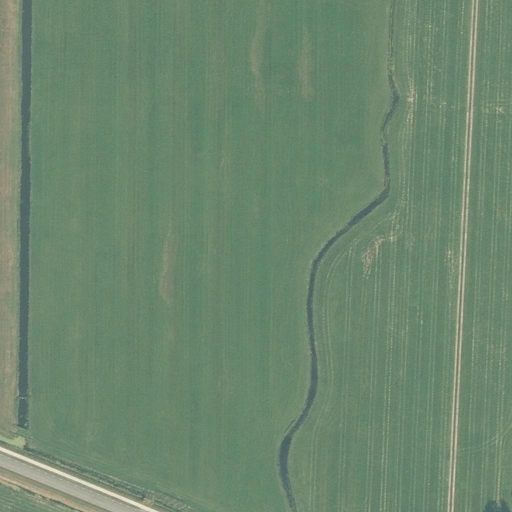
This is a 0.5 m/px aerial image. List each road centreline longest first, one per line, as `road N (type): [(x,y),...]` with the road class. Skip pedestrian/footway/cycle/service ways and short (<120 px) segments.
road 1 (track): [(449,511),(474,0)]
road 2 (tertiary): [(126,511),(0,460)]
